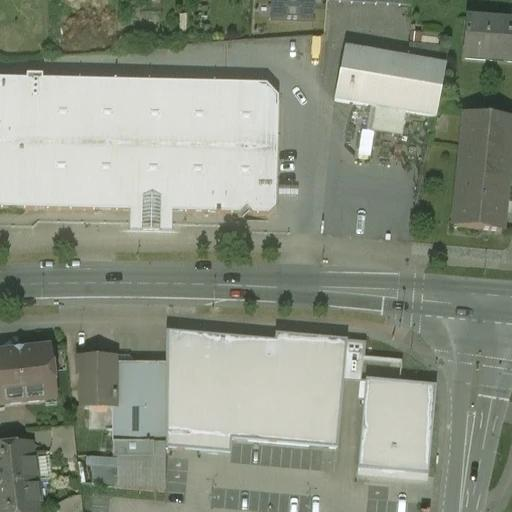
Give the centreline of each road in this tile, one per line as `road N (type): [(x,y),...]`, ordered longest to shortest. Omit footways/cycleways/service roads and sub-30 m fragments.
road 1 (secondary): [(0,288),(193,285),(484,304)]
road 2 (secondary): [(484,304),(462,511)]
